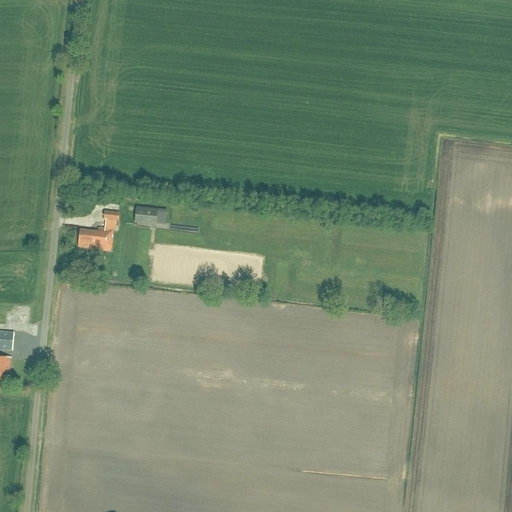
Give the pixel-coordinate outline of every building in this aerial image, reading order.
[(155,223),(157,211),(136,209),(135,221),(155,223)] [(104,213),(103,221),(108,222),(114,222),(118,223),(119,214),(104,213)] [(113,231),(98,229),(98,233),(80,231),(79,245),(90,246),(90,250),(111,252),(113,231)] [(0,319),(9,319),(8,301),(0,301),(0,319)] [(0,333),(0,350),(13,351),(14,334),(0,333)] [(9,373),(11,359),(0,357),(0,383),(3,384),(5,373),(9,373)]
